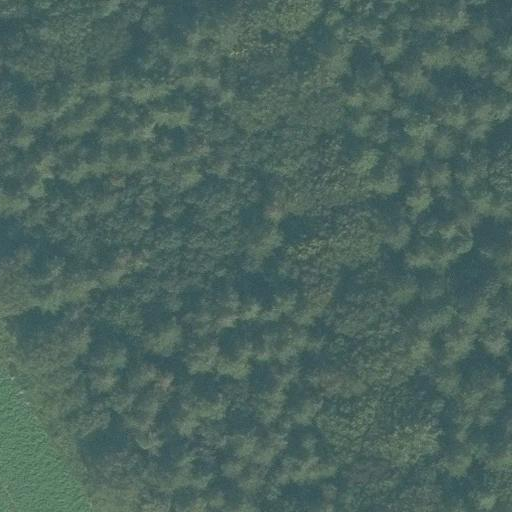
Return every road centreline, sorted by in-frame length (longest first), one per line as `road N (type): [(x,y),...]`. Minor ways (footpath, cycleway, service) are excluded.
road 1 (track): [(286,19),(411,511)]
road 2 (track): [(127,511),(0,309)]
